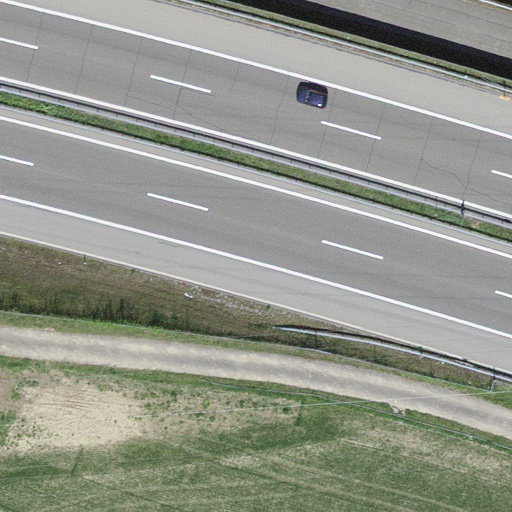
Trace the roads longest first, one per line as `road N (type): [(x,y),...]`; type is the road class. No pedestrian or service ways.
road 1 (motorway): [(0,156),(511,296)]
road 2 (motorway): [(511,177),(0,39)]
road 3 (track): [(0,339),(320,376),(511,424)]
road 4 (unclassified): [(511,40),(372,0)]
